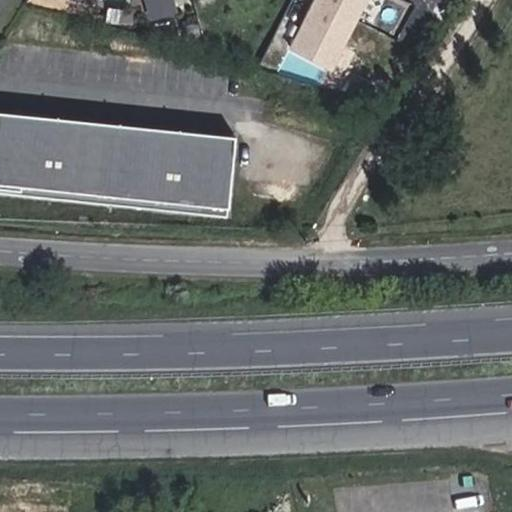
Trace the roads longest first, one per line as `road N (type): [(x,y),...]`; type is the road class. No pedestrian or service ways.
road 1 (unclassified): [(0,246),(312,271),(511,249)]
road 2 (trunk): [(511,336),(266,351),(0,354)]
road 3 (trunk): [(0,414),(511,395)]
